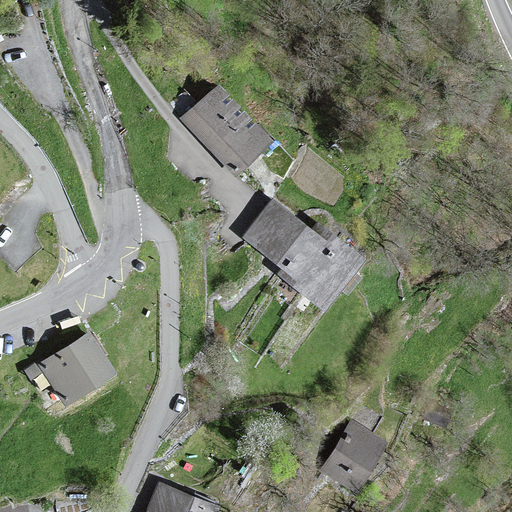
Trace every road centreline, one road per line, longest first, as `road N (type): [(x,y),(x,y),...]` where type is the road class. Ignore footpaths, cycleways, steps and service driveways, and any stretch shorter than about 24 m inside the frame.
road 1 (residential): [(115,511),(172,357),(168,239),(154,227),(123,223)]
road 2 (tertiary): [(71,0),(108,128),(123,223)]
road 3 (residential): [(87,281),(47,177),(0,117)]
